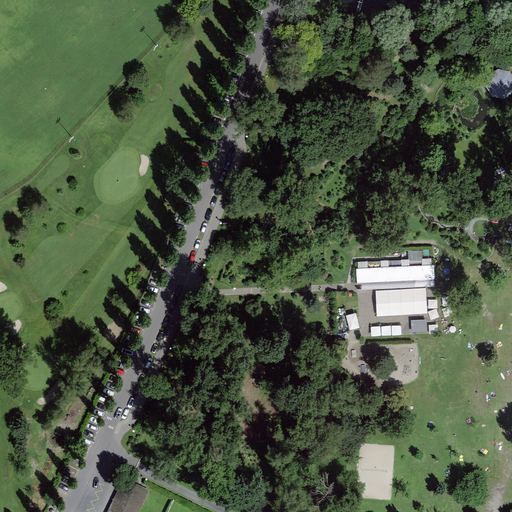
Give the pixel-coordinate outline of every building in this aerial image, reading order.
[(497,69),(488,75),(485,87),(492,97),(504,99),(511,93),(511,76),(509,72),(497,69)] [(433,265),(356,269),(357,284),(434,280),(433,265)] [(358,312),(349,313),(352,328),(361,326),(358,312)] [(428,318),(414,318),(414,330),(428,331),(428,318)] [(139,511),(149,492),(127,482),(122,493),(117,491),(107,511),(139,511)]
